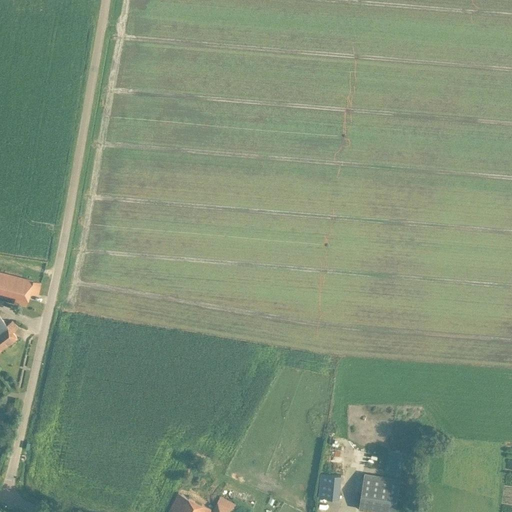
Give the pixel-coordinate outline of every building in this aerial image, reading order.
[(29,292),(37,294),(40,282),(15,275),(17,267),(0,262),(0,298),(26,306),(29,292)] [(0,349),(16,337),(12,332),(17,328),(11,320),(6,324),(0,316),(0,349)] [(402,473),(405,452),(405,451),(388,450),(386,471),(402,473)] [(359,508),(384,511),(395,511),(401,478),(365,472),(359,508)] [(339,499),(341,475),(321,473),(319,497),(339,499)] [(209,511),(212,508),(179,491),(168,511),(209,511)] [(248,511),(249,510),(220,495),(211,511),(248,511)]
